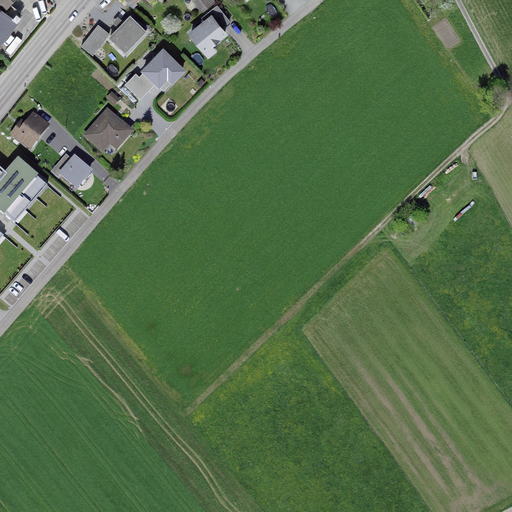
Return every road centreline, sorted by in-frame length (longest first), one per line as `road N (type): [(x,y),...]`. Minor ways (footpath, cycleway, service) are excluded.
road 1 (track): [(456,0),(503,83),(501,112),(185,413)]
road 2 (residential): [(0,332),(186,119),(318,0)]
road 3 (primary): [(0,98),(82,0)]
